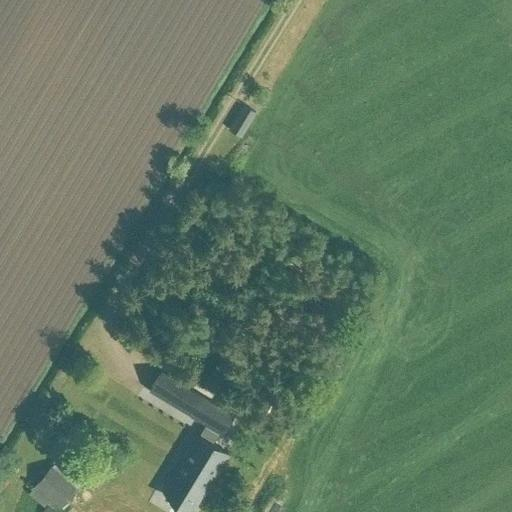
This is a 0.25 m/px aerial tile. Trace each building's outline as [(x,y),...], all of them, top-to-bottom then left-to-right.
[(226,130),(240,138),(256,111),(242,103),(226,130)] [(234,414),(198,392),(186,413),(207,426),(201,436),(196,433),(165,484),(197,503),(227,452),(212,442),(218,432),(221,435),(234,414)] [(133,482),(148,464),(95,417),(80,433),(106,456),(91,473),(107,487),(121,471),(133,482)] [(140,431),(152,449),(162,441),(149,424),(140,431)] [(34,486),(60,508),(77,488),(51,465),(34,486)] [(40,511),(10,485),(2,494),(21,511),(40,511)]
